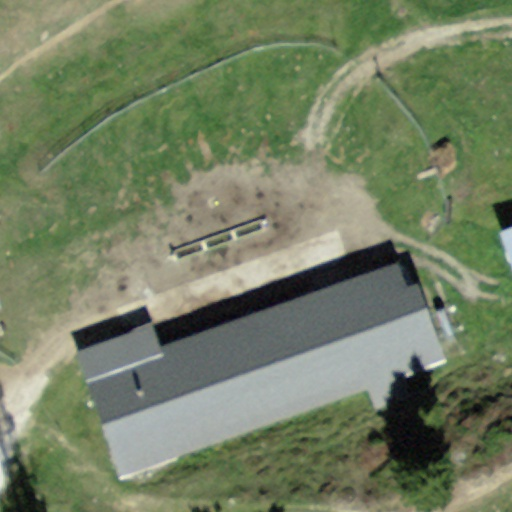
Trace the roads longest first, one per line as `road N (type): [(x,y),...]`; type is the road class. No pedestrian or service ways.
road 1 (track): [(11,412),(144,508),(234,511)]
road 2 (track): [(401,511),(446,505),(511,464)]
